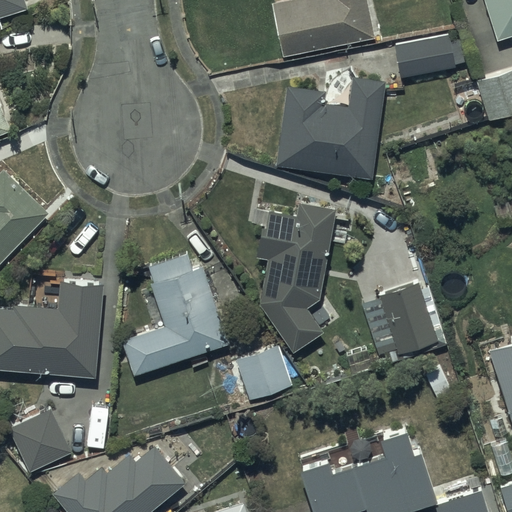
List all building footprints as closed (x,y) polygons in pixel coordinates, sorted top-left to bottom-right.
[(0,0),(0,11),(23,4),(21,0),(0,0)] [(265,0),(276,52),(370,34),(363,0),(265,0)] [(511,0),(481,0),(493,36),(511,29),(511,0)] [(390,43),(395,72),(453,62),(447,33),(390,43)] [(511,65),(473,77),(485,116),(511,107),(511,65)] [(281,82),(270,161),(368,175),(382,77),(348,72),(343,102),(320,99),(321,88),(281,82)] [(0,253),(44,210),(0,166),(0,253)] [(260,254),(253,298),(287,348),(318,327),(302,304),(315,295),(330,206),(292,199),(290,212),(257,206),(249,252),(260,254)] [(205,227),(228,259),(244,247),(221,216),(205,227)] [(117,334),(129,371),(225,340),(200,263),(189,266),(183,249),(144,262),(150,279),(146,280),(159,321),(117,334)] [(0,303),(0,365),(89,374),(98,281),(54,277),(52,303),(9,299),(8,304),(0,303)] [(418,282),(379,296),(399,356),(439,342),(418,282)] [(511,334),(483,343),(511,438),(511,334)] [(275,343),(233,356),(246,396),(287,383),(275,343)] [(47,405),(4,424),(24,467),(66,448),(47,405)] [(413,425),(295,463),(310,511),(340,511),(373,502),(375,507),(394,501),(392,494),(448,476),(438,444),(420,450),(413,425)] [(73,468),(48,489),(69,511),(144,511),(145,509),(180,479),(148,442),(129,458),(124,452),(102,470),(95,462),(79,476),(73,468)] [(497,511),(485,472),(431,488),(438,511),(497,511)] [(511,511),(511,479),(498,484),(506,511),(511,511)] [(249,511),(245,497),(195,511),(249,511)]
